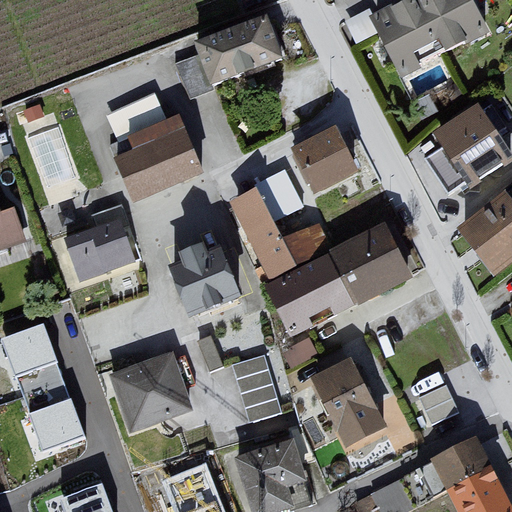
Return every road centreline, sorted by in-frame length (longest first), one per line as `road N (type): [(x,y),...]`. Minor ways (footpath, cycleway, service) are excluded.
road 1 (residential): [(511,406),(296,0)]
road 2 (unknown): [(92,345),(150,325),(168,308),(155,212),(232,168),(358,116)]
